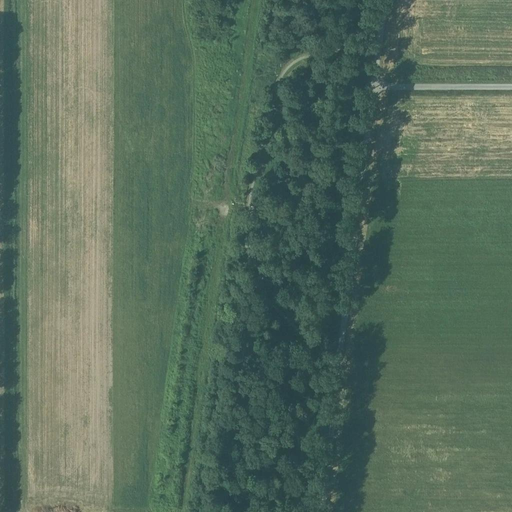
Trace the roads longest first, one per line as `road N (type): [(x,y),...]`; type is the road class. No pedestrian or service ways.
road 1 (track): [(385,0),(322,511)]
road 2 (track): [(373,86),(511,86)]
